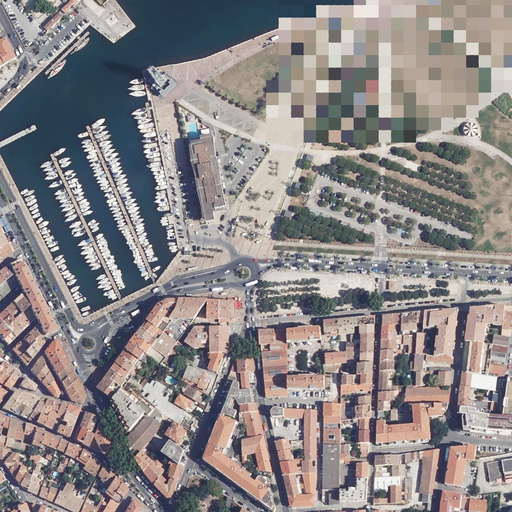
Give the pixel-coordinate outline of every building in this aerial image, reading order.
[(44,28),(43,28),(47,32),(72,8),(73,7),(76,4),(73,1),(44,28)] [(105,22),(115,38),(122,34),(120,31),(125,28),(126,31),(130,28),(128,25),(123,28),(114,13),(110,15),(108,12),(102,15),(98,17),(102,24),(105,22)] [(10,62),(16,59),(6,39),(0,42),(0,55),(5,65),(10,62)] [(350,42),(347,48),(357,51),(359,45),(350,42)] [(361,46),(358,52),(366,54),(368,49),(361,46)] [(164,100),(178,88),(161,68),(147,80),(164,100)] [(348,73),(340,70),(338,76),(346,79),(348,73)] [(337,101),(328,98),(326,104),(335,107),(337,101)] [(326,129),(317,126),(315,131),(324,135),(326,129)] [(202,137),(210,135),(208,128),(200,131),(202,137)] [(162,146),(171,144),(169,132),(160,133),(162,146)] [(216,220),(214,212),(217,212),(216,209),(225,207),(211,137),(202,139),(202,143),(192,145),(205,214),(207,222),(216,220)] [(315,157),(306,154),(304,160),(313,163),(315,157)] [(333,174),(377,174),(377,159),(342,159),(342,158),(333,158),(333,174)] [(305,185),(296,182),(294,188),(303,191),(305,185)] [(294,214),(285,211),(283,216),(292,219),(294,214)] [(6,243),(0,246),(0,259),(1,261),(11,253),(6,243)] [(41,329),(45,336),(55,331),(47,315),(31,283),(19,260),(3,268),(10,276),(17,284),(18,283),(21,288),(23,292),(20,294),(28,307),(25,310),(31,322),(33,320),(34,319),(34,318),(34,317),(35,316),(35,317),(37,320),(38,324),(33,329),(37,334),(39,333),(38,331),(41,329)] [(3,268),(0,270),(0,275),(5,281),(10,276),(3,268)] [(0,300),(17,284),(10,276),(5,281),(0,285),(0,300)] [(389,281),(388,290),(397,291),(398,282),(389,281)] [(20,294),(12,302),(21,315),(25,310),(28,307),(20,294)] [(165,301),(158,305),(165,310),(167,308),(168,309),(169,310),(170,310),(171,310),(171,308),(176,308),(179,300),(172,300),(170,300),(165,301)] [(207,301),(183,300),(180,309),(178,315),(177,316),(177,317),(177,318),(178,318),(178,319),(194,319),(192,322),(207,322),(207,301)] [(207,322),(211,322),(219,322),(219,301),(207,301),(207,322)] [(219,322),(229,322),(235,322),(234,302),(219,301),(219,322)] [(12,302),(4,310),(13,321),(21,315),(12,302)] [(161,331),(170,320),(169,319),(172,315),(165,310),(158,305),(147,321),(161,331)] [(469,307),(466,341),(478,342),(483,343),(486,323),(494,324),(495,312),(495,308),(495,305),(469,307)] [(427,355),(452,358),(458,309),(440,310),(442,335),(430,334),(423,333),(416,333),(415,354),(423,355),(427,355)] [(4,310),(0,313),(0,321),(6,329),(13,322),(4,310)] [(431,311),(430,334),(442,335),(440,310),(431,311)] [(505,312),(495,312),(494,324),(494,325),(503,326),(505,312)] [(511,329),(511,312),(505,312),(503,326),(502,330),(511,329)] [(416,324),(417,313),(402,314),(401,324),(401,332),(400,339),(400,343),(408,344),(407,353),(415,354),(416,333),(416,329),(416,324)] [(402,314),(392,315),(392,325),(393,325),(399,325),(401,324),(402,314)] [(21,332),(28,325),(21,315),(13,321),(21,332)] [(382,326),(392,325),(392,315),(382,316),(382,326)] [(374,325),(375,316),(365,317),(357,318),(357,327),(360,326),(374,325)] [(357,318),(338,320),(339,335),(354,334),(354,327),(357,327),(357,318)] [(339,335),(338,320),(320,321),(320,329),(322,341),(328,341),(328,336),(339,335)] [(0,321),(0,336),(3,340),(10,333),(6,329),(0,321)] [(161,331),(147,321),(141,328),(157,340),(163,333),(161,331)] [(15,339),(21,332),(13,322),(6,329),(10,333),(15,339)] [(374,333),(374,325),(360,326),(360,334),(370,333),(374,333)] [(392,325),(382,326),(381,333),(393,332),(393,325),(392,325)] [(229,352),(229,327),(211,327),(194,327),(184,342),(192,348),(210,348),(210,353),(214,353),(227,354),(229,352)] [(163,332),(163,333),(157,340),(141,328),(136,336),(166,357),(167,357),(172,350),(175,345),(177,342),(163,332)] [(39,349),(43,343),(37,334),(33,329),(27,335),(34,342),(39,349)] [(47,338),(45,336),(41,329),(38,331),(39,333),(37,334),(43,343),(47,338)] [(287,329),(274,330),(275,343),(287,342),(287,331),(287,329)] [(287,344),(322,341),(320,329),(287,331),(287,342),(287,344)] [(272,397),(287,396),(288,396),(288,393),(288,389),(288,377),(287,344),(287,342),(275,343),(274,330),(258,331),(259,345),(261,345),(270,344),(271,348),(266,349),(266,352),(262,352),(267,397),(272,397)] [(394,336),(395,332),(393,332),(381,333),(381,340),(396,339),(400,339),(401,332),(399,332),(399,336),(394,336)] [(8,345),(15,339),(10,333),(3,340),(8,345)] [(370,333),(360,334),(354,335),(354,340),(361,339),(361,343),(374,342),(374,333),(370,333)] [(23,340),(29,347),(34,342),(27,335),(23,340)] [(354,340),(354,335),(351,335),(350,343),(346,343),(346,353),(325,355),(326,365),(346,364),(346,363),(353,362),(353,354),(354,343),(354,340)] [(509,337),(494,335),(492,344),(488,375),(497,377),(503,377),(508,345),(509,337)] [(136,336),(130,343),(151,357),(161,365),(162,363),(166,357),(136,336)] [(396,344),(396,339),(381,340),(381,351),(395,350),(396,344)] [(24,353),(29,347),(23,340),(12,350),(19,358),(24,353)] [(44,352),(48,360),(60,349),(55,340),(52,341),(44,352)] [(483,343),(478,342),(466,341),(462,372),(488,375),(492,344),(483,343)] [(36,354),(39,349),(34,342),(29,347),(36,354)] [(373,353),(374,342),(361,343),(360,354),(370,353),(373,353)] [(130,343),(126,349),(139,359),(142,361),(145,364),(151,357),(130,343)] [(31,360),(36,354),(29,347),(24,353),(31,360)] [(48,360),(52,368),(64,357),(60,349),(48,360)] [(139,359),(126,349),(121,356),(134,366),(139,359)] [(172,350),(167,357),(171,359),(176,353),(172,350)] [(381,351),(380,361),(393,360),(393,353),(396,352),(396,353),(400,353),(400,352),(400,350),(395,350),(381,351)] [(414,371),(425,371),(426,370),(422,370),(423,355),(415,354),(407,353),(400,352),(400,353),(399,358),(404,359),(404,358),(409,358),(409,357),(412,358),(412,356),(414,356),(414,362),(414,371)] [(19,358),(26,366),(31,360),(24,353),(19,358)] [(221,370),(227,354),(214,353),(212,359),(208,370),(217,373),(218,369),(221,370)] [(373,362),(373,353),(370,353),(360,354),(360,363),(373,362)] [(452,358),(427,355),(426,361),(453,364),(453,358),(452,358)] [(121,356),(116,363),(131,375),(130,377),(132,378),(138,369),(137,368),(134,366),(121,356)] [(30,371),(36,377),(45,365),(40,357),(30,371)] [(52,368),(56,375),(68,364),(64,357),(52,368)] [(166,357),(162,363),(166,365),(171,359),(167,357),(166,357)] [(249,373),(254,372),(252,358),(235,360),(231,370),(231,371),(239,373),(241,373),(249,373)] [(394,370),(394,361),(393,360),(380,361),(380,371),(387,370),(394,370)] [(357,364),(356,364),(353,364),(353,362),(346,363),(346,364),(346,368),(357,367),(357,374),(359,374),(361,374),(372,374),(373,362),(360,363),(357,363),(357,364)] [(116,363),(111,369),(125,380),(127,382),(130,377),(131,375),(116,363)] [(56,375),(60,383),(72,372),(68,364),(56,375)] [(36,377),(41,383),(49,373),(45,365),(36,377)] [(194,384),(194,383),(191,382),(193,379),(200,381),(198,385),(197,387),(205,390),(208,383),(209,384),(211,380),(204,377),(205,373),(186,365),(180,380),(190,385),(194,384)] [(13,371),(7,367),(2,375),(8,378),(13,371)] [(159,367),(154,375),(158,378),(164,371),(159,367)] [(111,369),(106,376),(121,387),(125,380),(111,369)] [(387,374),(387,370),(380,371),(379,392),(386,392),(386,387),(388,387),(388,374),(387,374)] [(8,378),(14,382),(19,375),(13,371),(8,378)] [(438,383),(438,386),(446,386),(447,386),(450,386),(452,372),(430,371),(430,375),(437,375),(437,374),(440,374),(438,383)] [(60,383),(64,390),(67,387),(76,380),(72,372),(60,383)] [(497,377),(488,375),(462,372),(461,385),(471,387),(474,387),(494,391),(495,391),(496,386),(497,377)] [(41,383),(46,388),(53,381),(49,373),(41,383)] [(241,373),(243,391),(250,390),(249,373),(241,373)] [(425,373),(417,373),(416,386),(425,386),(425,373)] [(239,377),(230,374),(229,376),(236,378),(235,382),(239,383),(239,377)] [(351,374),(348,374),(342,374),(342,384),(352,384),(351,374)] [(372,374),(361,374),(361,384),(372,383),(372,374)] [(106,376),(102,382),(117,395),(122,388),(121,387),(106,376)] [(141,386),(132,378),(130,377),(127,382),(122,388),(117,395),(113,400),(113,399),(110,403),(128,436),(132,432),(133,433),(146,418),(155,421),(158,411),(164,413),(163,415),(171,420),(175,423),(184,428),(191,432),(194,422),(184,415),(186,412),(169,401),(174,391),(152,377),(151,378),(150,379),(149,381),(144,388),(141,386)] [(288,377),(288,389),(325,389),(324,377),(288,377)] [(9,389),(14,382),(8,378),(3,386),(9,389)] [(24,378),(18,386),(22,388),(32,391),(35,386),(24,378)] [(511,378),(508,378),(503,416),(490,415),(489,421),(487,433),(511,434),(511,378)] [(64,390),(68,398),(80,387),(76,380),(67,387),(64,390)] [(59,394),(53,381),(46,388),(53,397),(57,398),(59,394)] [(254,404),(252,390),(250,390),(243,391),(240,391),(239,383),(235,382),(232,381),(230,387),(232,388),(230,391),(229,391),(227,395),(228,396),(227,399),(225,399),(224,403),(226,404),(224,407),(223,407),(219,415),(224,417),(225,415),(234,418),(237,412),(232,410),(230,409),(234,399),(236,398),(237,399),(237,400),(238,400),(237,403),(239,405),(240,405),(254,404)] [(102,382),(97,388),(113,399),(113,400),(117,395),(102,382)] [(342,384),(341,384),(341,390),(341,394),(349,394),(349,392),(356,392),(356,389),(363,389),(363,391),(372,391),(372,388),(372,383),(361,384),(353,384),(352,384),(342,384)] [(471,387),(461,385),(459,397),(469,399),(471,387)] [(188,386),(184,394),(200,403),(202,400),(199,398),(202,394),(188,386)] [(81,405),(85,396),(82,391),(80,387),(68,398),(70,401),(81,405)] [(407,389),(405,404),(405,405),(434,404),(441,403),(446,403),(449,403),(450,387),(447,387),(446,387),(413,389),(407,389)] [(2,409),(7,411),(14,402),(17,398),(20,393),(14,391),(2,409)] [(398,391),(386,392),(379,392),(378,402),(390,401),(398,401),(399,401),(398,391)] [(495,391),(494,391),(493,398),(492,402),(492,404),(491,408),(490,410),(498,411),(501,391),(495,391)] [(17,398),(14,402),(18,404),(15,408),(20,411),(22,408),(25,409),(33,396),(21,393),(20,393),(17,398)] [(371,395),(362,396),(359,396),(358,406),(371,405),(371,397),(371,395)] [(40,398),(33,396),(25,409),(32,412),(33,410),(40,398)] [(192,409),(194,405),(180,396),(175,404),(187,411),(190,407),(192,409)] [(459,397),(458,406),(461,407),(470,408),(471,402),(472,399),(469,399),(459,397)] [(46,400),(40,398),(33,410),(40,414),(46,400)] [(40,414),(39,415),(42,416),(43,414),(48,415),(50,410),(53,402),(46,400),(40,414)] [(390,410),(390,401),(378,402),(378,411),(386,411),(390,410)] [(7,411),(11,413),(15,408),(18,404),(14,402),(7,411)] [(60,404),(53,402),(50,410),(57,413),(59,407),(60,404)] [(244,413),(259,412),(258,411),(256,403),(254,404),(240,405),(241,414),(244,413)] [(341,403),(325,403),(324,403),(324,444),(341,443),(341,441),(341,435),(341,430),(341,420),(341,416),(341,407),(341,403)] [(386,420),(378,421),(377,444),(379,446),(428,442),(431,438),(429,417),(438,416),(442,416),(447,408),(449,403),(446,403),(441,403),(434,404),(413,405),(414,424),(386,426),(386,420)] [(51,430),(56,432),(61,422),(63,417),(64,413),(68,406),(60,404),(59,407),(57,413),(51,430)] [(371,405),(358,406),(355,406),(355,409),(355,413),(355,419),(371,418),(371,405)] [(64,413),(76,417),(79,409),(78,408),(68,406),(64,413)] [(271,411),(272,417),(274,417),(282,416),(284,416),(283,408),(274,407),(271,411)] [(463,414),(466,414),(465,420),(465,422),(464,422),(464,429),(487,433),(489,421),(490,415),(485,414),(477,413),(477,409),(470,408),(461,407),(460,413),(463,414)] [(11,413),(19,416),(25,409),(22,408),(20,411),(15,408),(11,413)] [(283,408),(284,416),(305,417),(305,440),(292,441),(292,444),(290,444),(288,438),(276,441),(278,451),(291,449),(305,448),(305,458),(305,460),(316,460),(317,428),(317,410),(290,408),(283,408)] [(19,416),(27,420),(32,412),(25,409),(19,416)] [(32,412),(27,420),(35,423),(36,422),(39,415),(40,414),(33,410),(32,412)] [(43,426),(51,430),(57,413),(50,410),(48,415),(47,416),(47,418),(43,426)] [(125,441),(135,459),(149,443),(158,432),(162,418),(163,415),(164,413),(158,411),(155,421),(146,418),(133,433),(132,432),(128,436),(125,441)] [(259,412),(244,413),(246,425),(247,426),(261,424),(259,412)] [(71,429),(76,417),(64,413),(63,417),(61,422),(65,423),(64,426),(71,429)] [(84,413),(78,427),(87,431),(89,432),(96,418),(96,417),(84,413)] [(36,422),(43,426),(47,418),(42,416),(39,415),(36,422)] [(238,443),(244,425),(240,423),(224,417),(219,415),(203,457),(203,458),(203,460),(273,511),(274,511),(275,511),(275,510),(268,478),(265,478),(259,477),(256,481),(250,477),(251,476),(222,454),(224,449),(227,450),(230,440),(238,443)] [(9,419),(4,417),(1,428),(7,430),(9,419)] [(98,423),(96,418),(89,432),(94,433),(98,423)] [(355,419),(348,419),(348,423),(355,422),(354,421),(357,420),(357,426),(360,427),(360,430),(370,430),(371,418),(355,419)] [(15,422),(9,419),(7,430),(5,437),(12,440),(12,438),(15,422)] [(12,441),(10,447),(11,447),(16,449),(18,450),(23,451),(25,444),(21,442),(25,424),(23,423),(22,424),(15,422),(12,438),(20,441),(19,444),(12,441)] [(68,437),(71,429),(64,426),(65,423),(61,422),(56,432),(67,437),(68,437)] [(94,433),(87,447),(104,455),(110,445),(98,423),(94,433)] [(184,428),(175,423),(173,425),(175,426),(172,431),(170,430),(166,435),(179,444),(182,439),(180,438),(185,431),(183,430),(184,428)] [(23,451),(30,453),(29,450),(30,445),(35,429),(35,428),(25,424),(21,442),(25,444),(23,451)] [(247,426),(250,439),(264,435),(261,424),(247,426)] [(74,440),(81,444),(87,431),(78,427),(74,440)] [(43,432),(35,429),(30,445),(39,448),(43,432)] [(360,430),(357,430),(357,437),(357,441),(346,441),(341,441),(341,443),(349,443),(359,443),(361,443),(368,442),(370,442),(370,430),(360,430)] [(81,444),(87,447),(94,433),(89,432),(87,431),(81,444)] [(59,439),(43,432),(39,448),(42,449),(44,446),(55,449),(59,439)] [(4,445),(5,446),(10,447),(12,441),(12,440),(5,437),(0,435),(0,442),(4,444),(4,445)] [(246,455),(256,453),(267,450),(264,435),(250,439),(243,441),(243,442),(243,443),(242,456),(246,455)] [(59,439),(55,449),(62,452),(59,459),(61,460),(64,453),(67,443),(59,439)] [(172,460),(178,465),(180,456),(180,455),(182,450),(170,441),(164,449),(165,450),(163,454),(172,460)] [(368,442),(361,443),(360,456),(368,455),(368,442)] [(64,453),(70,456),(74,447),(67,443),(64,453)] [(139,465),(144,472),(152,462),(144,454),(149,447),(156,452),(158,450),(149,443),(135,459),(139,465)] [(341,443),(324,444),(324,468),(323,489),(332,489),(340,489),(341,479),(340,479),(340,468),(340,465),(340,463),(341,443)] [(349,453),(349,443),(341,443),(340,463),(343,463),(343,462),(345,462),(345,459),(349,458),(350,453),(349,453)] [(464,448),(451,449),(445,484),(462,487),(466,460),(475,461),(477,447),(464,444),(464,447),(464,448)] [(74,447),(70,456),(70,457),(77,461),(81,450),(74,447)] [(293,460),(291,449),(278,451),(281,462),(293,460)] [(441,449),(422,452),(423,460),(422,460),(419,493),(422,494),(435,495),(437,485),(441,449)] [(77,461),(84,465),(89,455),(81,450),(77,461)] [(272,473),(267,450),(256,453),(259,468),(257,468),(257,471),(272,473)] [(13,452),(8,457),(14,462),(14,461),(19,454),(13,452)] [(422,452),(405,454),(405,461),(422,460),(423,460),(422,452)] [(378,463),(378,466),(393,465),(400,465),(400,454),(376,456),(376,460),(379,460),(379,463),(378,463)] [(84,465),(83,469),(94,477),(100,464),(89,455),(84,465)] [(4,463),(8,470),(14,462),(8,457),(4,463)] [(511,459),(502,461),(487,463),(490,482),(506,480),(506,484),(509,483),(511,482),(511,459)] [(179,466),(178,465),(172,460),(169,464),(171,466),(167,475),(169,476),(168,478),(172,480),(178,482),(183,468),(179,466)] [(281,462),(284,474),(298,473),(299,473),(298,467),(297,462),(296,460),(293,460),(281,462)] [(316,460),(305,460),(302,460),(303,462),(303,466),(298,467),(299,473),(300,473),(303,473),(316,472),(316,460)] [(21,465),(14,461),(14,462),(8,470),(14,478),(20,466),(21,465)] [(144,472),(155,485),(161,476),(162,475),(163,472),(164,471),(160,468),(162,466),(157,462),(155,464),(152,462),(144,472)] [(368,477),(369,462),(368,462),(358,463),(357,469),(357,477),(368,477)] [(97,476),(101,479),(100,481),(100,482),(99,484),(96,490),(92,488),(89,493),(96,496),(102,486),(103,485),(104,482),(109,472),(102,465),(97,476)] [(393,465),(393,476),(401,476),(403,476),(403,465),(400,465),(393,465)] [(14,478),(19,485),(25,474),(22,473),(24,468),(20,466),(14,478)] [(367,500),(368,477),(357,477),(356,478),(356,487),(349,487),(349,489),(346,489),(346,482),(348,482),(348,468),(340,468),(340,479),(341,479),(340,489),(340,500),(359,501),(359,500),(367,500)] [(40,473),(32,471),(30,477),(26,491),(36,495),(38,486),(36,485),(40,473)] [(109,472),(104,482),(103,485),(104,486),(97,497),(99,498),(101,499),(114,477),(109,472)] [(316,483),(316,472),(303,473),(305,484),(316,483)] [(298,473),(284,474),(286,486),(301,484),(301,483),(298,473)] [(19,485),(26,491),(30,477),(25,474),(19,485)] [(178,482),(172,480),(171,482),(166,479),(165,480),(161,476),(155,485),(166,497),(167,498),(168,498),(169,498),(170,498),(171,498),(171,497),(172,497),(178,482)] [(383,492),(388,492),(388,486),(392,485),(392,492),(402,492),(401,476),(393,476),(389,476),(389,477),(383,477),(376,477),(375,477),(375,492),(383,492)] [(120,483),(114,477),(101,499),(97,506),(96,507),(94,510),(92,511),(102,511),(106,507),(113,511),(118,504),(110,499),(114,493),(120,483)] [(50,487),(51,484),(48,483),(46,489),(42,487),(38,496),(46,499),(50,487)] [(71,491),(73,487),(65,483),(61,492),(68,496),(71,491)] [(127,490),(120,483),(114,493),(122,498),(127,490)] [(286,486),(289,496),(300,495),(299,489),(303,488),(305,495),(315,494),(316,483),(305,484),(301,484),(286,486)] [(56,490),(50,487),(46,499),(51,502),(56,490)] [(340,500),(340,489),(332,489),(332,504),(340,504),(340,500)] [(455,511),(456,508),(461,509),(463,494),(463,493),(444,490),(442,501),(440,511),(455,511)] [(53,503),(63,507),(68,496),(61,492),(59,491),(54,501),(53,503)] [(63,507),(73,511),(77,511),(84,498),(71,491),(68,496),(63,507)] [(374,498),(374,503),(402,503),(402,492),(392,492),(392,498),(374,498)] [(118,504),(122,498),(114,493),(110,499),(118,504)] [(300,495),(289,496),(291,506),(294,507),(315,506),(315,494),(305,495),(300,495)] [(421,503),(428,503),(434,503),(435,495),(422,494),(421,503)] [(470,497),(462,496),(461,509),(461,510),(468,511),(470,497)] [(139,511),(143,507),(133,498),(125,511),(139,511)] [(480,500),(471,499),(470,510),(479,511),(480,500)] [(483,500),(480,500),(479,511),(487,511),(488,501),(483,500)] [(96,507),(85,502),(84,505),(94,510),(96,507)] [(31,506),(34,511),(36,511),(40,505),(33,503),(31,506)]
